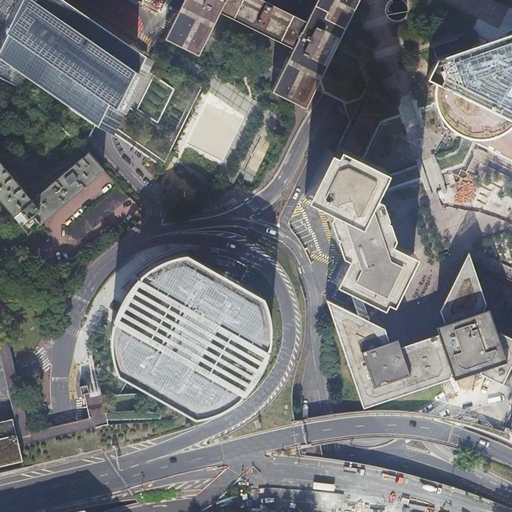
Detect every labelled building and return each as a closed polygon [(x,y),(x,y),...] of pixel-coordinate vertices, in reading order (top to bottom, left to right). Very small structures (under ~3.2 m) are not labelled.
[(0,45),(105,124),(142,151),(144,147),(179,74),(144,49),(139,46),(74,0),(19,0),(7,19),(4,22),(6,23),(0,35),(0,45)] [(271,89),(305,106),(313,88),(314,87),(316,83),(337,40),(356,0),(315,0),(306,19),(267,0),(182,0),(172,20),(164,37),(198,53),(205,39),(206,36),(219,11),(292,47),(280,72),(271,89)] [(387,0),(386,2),(386,5),(385,6),(385,8),(386,11),(387,13),(389,15),(391,17),(393,17),(393,18),(395,18),(397,18),(398,18),(400,18),(402,17),(404,15),(406,14),(407,11),(408,9),(408,7),(408,5),(407,2),(406,0),(405,0),(387,0)] [(429,80),(439,85),(439,91),(439,92),(440,99),(442,106),(445,112),(448,116),(454,122),(459,126),(466,130),(473,132),(480,133),(488,133),(496,131),(503,129),(507,126),(511,122),(511,37),(488,46),(479,46),(474,47),(470,48),(468,48),(463,51),(457,54),(452,58),(450,60),(437,64),(429,80)] [(102,169),(85,150),(87,153),(30,200),(0,163),(0,200),(5,207),(11,213),(13,216),(14,215),(27,231),(28,231),(38,222),(39,223),(97,176),(96,174),(102,169)] [(398,304),(403,306),(424,256),(399,245),(401,240),(397,226),(393,216),(388,203),(382,200),(386,190),(393,176),(361,162),(357,160),(346,156),(343,155),(342,159),(337,157),(327,183),(317,206),(341,216),(337,223),(352,261),(358,264),(348,288),(362,294),(373,299),(396,309),(398,304)] [(77,240),(129,197),(118,187),(67,229),(77,240)] [(395,217),(393,216),(397,226),(397,224),(399,225),(400,224),(402,224),(403,222),(404,222),(404,220),(404,217),(403,216),(402,216),(401,215),(400,214),(398,215),(397,215),(395,216),(395,217)] [(263,296),(191,255),(186,252),(180,253),(171,255),(163,258),(159,260),(153,263),(146,268),(141,272),(137,277),(172,297),(161,318),(149,338),(113,318),(112,322),(111,326),(111,331),(110,337),(110,343),(111,348),(112,354),(118,373),(153,394),(195,417),(202,416),(209,414),(216,412),(221,409),(228,405),(234,402),(240,397),(244,392),(214,375),(237,334),(268,351),(269,347),(270,340),(271,334),(271,328),(270,321),(269,313),(267,305),(263,296)] [(511,331),(511,330),(509,334),(476,255),(451,312),(455,323),(448,326),(452,335),(413,349),(410,341),(402,344),(397,332),(381,325),(371,320),(340,306),(379,409),(481,371),(493,366),(492,369),(503,375),(511,378),(511,331)] [(137,298),(143,288),(133,282),(128,292),(137,298)] [(373,299),(362,294),(367,309),(371,320),(381,325),(373,299)] [(257,375),(260,370),(244,362),(241,367),(257,375)] [(0,466),(23,461),(19,444),(13,419),(0,421),(0,466)]
